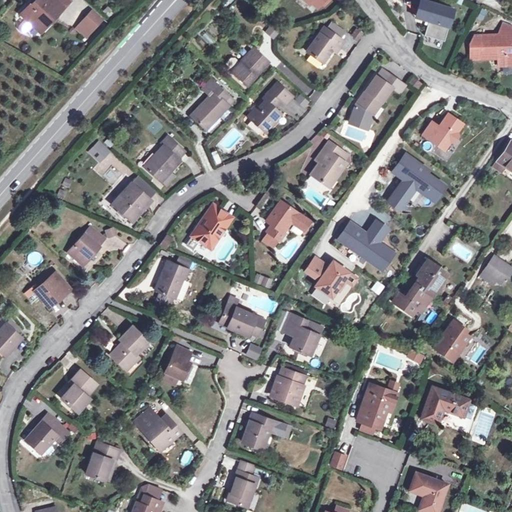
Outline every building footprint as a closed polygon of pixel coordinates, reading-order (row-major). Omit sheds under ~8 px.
[(57,0),(36,0),(31,6),(30,4),(21,15),(37,29),(45,20),(49,23),(65,6),(57,0)] [(303,0),(309,5),(311,3),(317,8),(324,0),(303,0)] [(453,9),(422,0),(419,0),(416,10),(420,11),(418,18),(428,21),(428,18),(448,24),(453,9)] [(90,12),(74,29),(85,38),(101,21),(90,12)] [(41,33),(49,23),(45,20),(37,29),(41,33)] [(330,21),(325,29),(340,39),(346,32),(330,21)] [(272,23),(265,31),(273,39),(280,32),(272,23)] [(511,27),(500,23),(495,35),(511,34),(511,27)] [(340,39),(325,29),(320,35),(319,33),(305,52),(321,63),(331,50),(334,46),(338,48),(343,41),(340,39)] [(471,44),(472,56),(496,55),(496,58),(497,66),(511,64),(511,34),(495,35),(480,35),(480,34),(473,34),(468,45),(471,44)] [(231,71),(246,85),(268,62),(252,48),(239,63),(234,58),(230,58),(226,63),(226,67),(231,71)] [(381,102),(392,87),(385,83),(391,75),(382,69),(376,77),(375,76),(354,105),(370,115),(379,101),(381,102)] [(391,75),(385,83),(392,87),(400,93),(405,85),(391,75)] [(407,83),(420,89),(423,81),(410,75),(407,83)] [(233,100),(211,79),(201,89),(208,96),(190,115),(203,128),(213,117),(215,119),(233,100)] [(269,91),(279,101),(284,105),(292,97),(276,83),(269,91)] [(279,101),(269,91),(261,99),(264,101),(249,117),(265,131),(280,114),(273,108),(279,101)] [(462,124),(447,114),(438,127),(431,122),(422,135),(443,150),(449,142),(453,141),(456,136),(456,132),(462,124)] [(205,130),(215,119),(213,117),(203,128),(205,130)] [(315,147),(328,138),(322,131),(310,139),(315,147)] [(183,151),(167,136),(161,143),(163,145),(144,167),(161,182),(162,181),(166,184),(174,175),(170,171),(179,160),(177,158),(183,151)] [(99,140),(87,152),(99,163),(111,151),(99,140)] [(511,142),(510,141),(496,161),(505,167),(511,171),(511,142)] [(346,155),(327,142),(318,154),(322,157),(318,163),(310,174),(328,187),(345,163),(341,161),(346,155)] [(214,165),(221,164),(219,150),(212,151),(214,165)] [(111,151),(93,170),(100,176),(112,164),(127,178),(133,171),(111,151)] [(314,160),(318,163),(322,157),(318,154),(314,160)] [(396,194),(405,201),(415,187),(433,200),(443,186),(425,173),(427,170),(405,155),(393,171),(402,178),(404,176),(407,179),(396,194)] [(500,173),(505,167),(496,161),(492,167),(500,173)] [(137,177),(132,184),(149,199),(154,192),(137,177)] [(132,184),(131,183),(111,205),(131,222),(139,213),(138,212),(150,199),(149,199),(132,184)] [(399,210),(405,201),(396,194),(389,203),(399,210)] [(294,211),(279,201),(272,211),(265,221),(271,225),(266,231),(267,232),(277,239),(278,240),(283,233),(280,231),(284,226),(294,211)] [(231,217),(212,205),(191,236),(210,248),(231,217)] [(262,218),(265,221),(272,211),(269,209),(262,218)] [(308,221),(294,211),(284,226),(298,235),(300,232),(308,221)] [(300,232),(302,234),(310,222),(308,221),(300,232)] [(336,237),(343,242),(354,226),(347,221),(336,237)] [(343,242),(380,269),(391,253),(376,242),(385,229),(375,221),(366,235),(354,226),(343,242)] [(459,229),(448,221),(444,226),(456,234),(459,229)] [(114,226),(105,229),(107,237),(116,235),(114,226)] [(103,240),(90,227),(67,252),(82,265),(99,247),(97,247),(103,240)] [(267,232),(261,240),(272,247),(277,239),(267,232)] [(170,239),(166,236),(160,243),(165,247),(170,239)] [(177,257),(174,263),(187,269),(189,262),(177,257)] [(314,286),(331,297),(336,289),(338,291),(345,281),(350,274),(332,261),(328,266),(315,257),(305,271),(318,280),(314,286)] [(511,270),(493,257),(480,277),(489,283),(492,278),(496,282),(501,285),(511,270)] [(423,304),(430,294),(431,295),(446,273),(438,267),(427,259),(418,272),(420,273),(414,283),(404,297),(397,293),(391,302),(411,316),(420,302),(423,304)] [(183,280),(187,270),(174,265),(170,273),(163,271),(154,290),(160,292),(172,297),(174,298),(181,280),(183,280)] [(69,289),(54,273),(37,289),(33,285),(26,291),(34,301),(39,296),(47,305),(60,294),(61,296),(69,289)] [(270,287),(272,278),(256,274),(254,283),(270,287)] [(345,281),(351,285),(356,278),(350,274),(345,281)] [(376,280),(371,290),(380,295),(386,285),(376,280)] [(454,287),(446,281),(441,288),(449,294),(454,287)] [(172,297),(160,292),(157,299),(169,304),(172,297)] [(264,320),(226,304),(218,323),(246,336),(248,332),(257,336),(264,320)] [(306,321),(290,314),(284,328),(295,332),(293,336),(289,346),(309,354),(317,335),(320,327),(306,321)] [(9,319),(5,324),(16,334),(21,329),(9,319)] [(452,320),(433,348),(451,360),(468,336),(463,332),(465,329),(452,320)] [(16,334),(5,324),(0,329),(0,352),(4,356),(21,338),(16,334)] [(147,342),(131,326),(119,339),(122,342),(110,355),(126,370),(138,357),(136,354),(147,342)] [(283,331),(293,336),(295,332),(284,328),(283,331)] [(244,354),(256,360),(263,349),(251,342),(244,354)] [(190,352),(176,346),(165,372),(182,379),(189,363),(186,361),(190,352)] [(417,370),(425,354),(411,348),(404,364),(417,370)] [(304,376),(281,368),(271,396),(294,405),(304,376)] [(96,384),(80,370),(70,382),(72,384),(60,398),(77,412),(89,398),(86,396),(96,384)] [(396,394),(369,384),(356,421),(374,427),(379,413),(376,412),(378,408),(390,412),(396,394)] [(467,400),(431,387),(420,418),(436,423),(442,406),(449,408),(448,411),(462,416),(467,400)] [(134,423),(139,428),(153,415),(149,410),(134,423)] [(289,427),(252,414),(248,421),(252,423),(250,429),(246,428),(241,442),(257,447),(261,437),(265,438),(268,430),(286,437),(289,427)] [(162,448),(180,432),(168,419),(162,424),(160,422),(153,415),(139,428),(151,442),(154,440),(162,448)] [(61,429),(46,416),(24,441),(40,455),(55,436),(61,429)] [(325,426),(335,427),(337,419),(327,417),(325,426)] [(261,449),(265,438),(261,437),(257,447),(261,449)] [(159,451),(162,448),(154,440),(151,442),(159,451)] [(119,451),(97,443),(86,474),(104,481),(111,461),(115,462),(119,451)] [(187,466),(194,454),(186,449),(179,461),(187,466)] [(334,451),(329,465),(340,469),(345,455),(334,451)] [(108,482),(115,462),(111,461),(104,481),(108,482)] [(251,476),(254,466),(240,461),(226,500),(244,507),(249,493),(252,494),(257,478),(251,476)] [(437,511),(447,484),(415,472),(409,490),(423,495),(418,509),(425,511),(437,511)] [(141,488),(136,502),(140,504),(143,495),(157,501),(161,490),(148,485),(141,488)] [(140,504),(136,502),(131,511),(153,511),(154,510),(159,511),(162,503),(157,501),(143,495),(140,504)]
